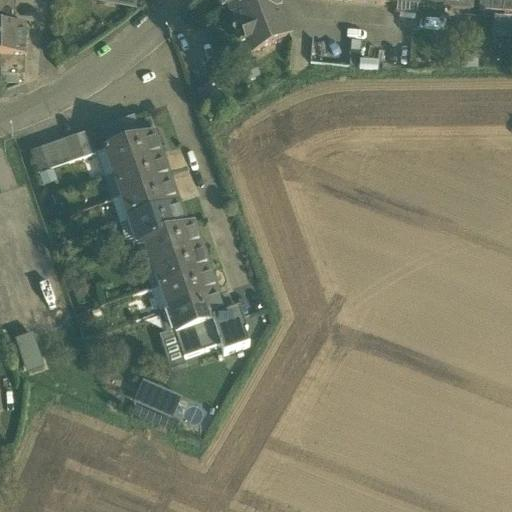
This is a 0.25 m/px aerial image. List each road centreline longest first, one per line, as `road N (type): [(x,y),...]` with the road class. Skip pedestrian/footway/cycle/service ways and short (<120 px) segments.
road 1 (residential): [(149,26),(249,303)]
road 2 (residential): [(43,105),(149,26)]
